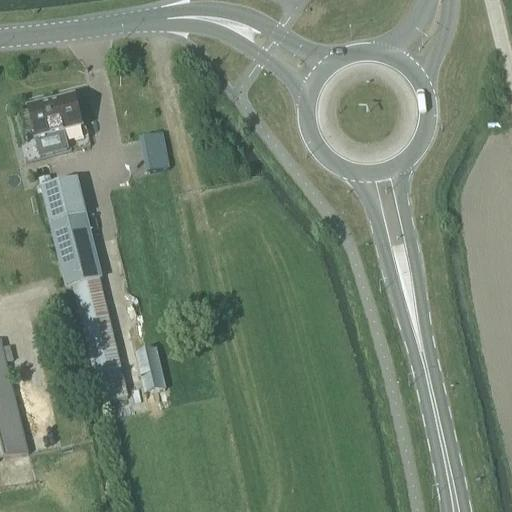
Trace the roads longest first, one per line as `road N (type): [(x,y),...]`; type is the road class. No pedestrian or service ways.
road 1 (tertiary): [(455,511),(409,300)]
road 2 (tertiary): [(334,63),(231,13),(157,20)]
road 3 (tertiary): [(157,20),(227,37),(280,70),(306,98)]
road 4 (tertiary): [(157,20),(0,38)]
road 5 (tertiary): [(356,174),(409,300)]
road 6 (tertiary): [(409,300),(403,164)]
